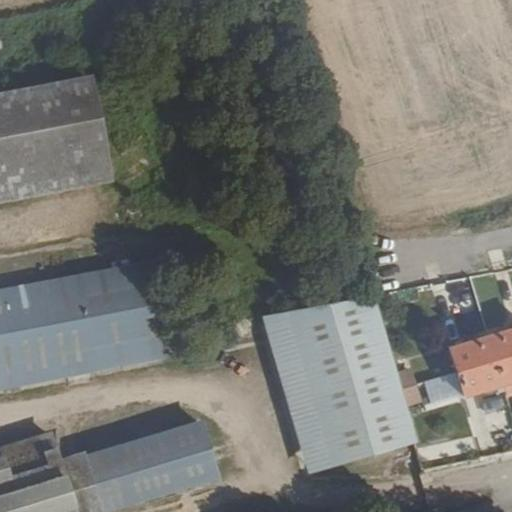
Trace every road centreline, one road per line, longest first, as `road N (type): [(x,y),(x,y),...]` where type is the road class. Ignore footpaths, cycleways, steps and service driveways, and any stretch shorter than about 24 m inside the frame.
road 1 (track): [(276,490),(248,385),(0,420)]
road 2 (track): [(204,511),(276,490),(356,501),(511,459)]
